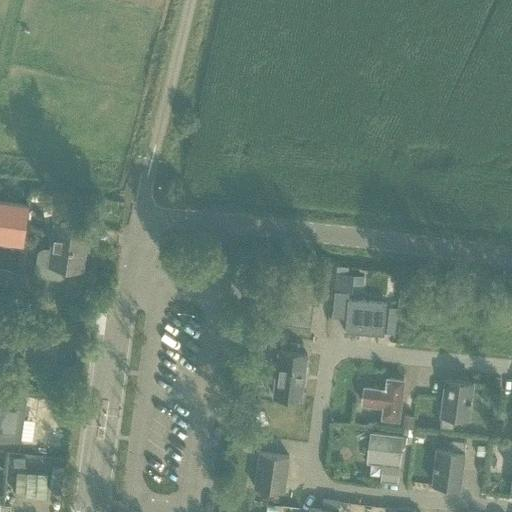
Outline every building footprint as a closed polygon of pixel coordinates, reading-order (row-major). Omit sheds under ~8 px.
[(0,240),(23,244),(28,205),(0,200),(0,240)] [(64,275),(66,267),(82,270),(86,243),(89,243),(91,229),(54,223),(51,248),(43,247),(40,249),(37,251),(36,252),(34,270),(34,273),(35,275),(38,276),(57,279),(60,279),(63,277),(64,275)] [(0,268),(0,279),(11,282),(13,271),(0,268)] [(321,284),(294,281),(292,294),(284,293),(280,323),(310,327),(314,298),(319,299),(321,284)] [(384,335),(386,302),(347,299),(344,332),(384,335)] [(440,319),(400,314),(397,339),(438,343),(440,319)] [(66,323),(64,331),(77,334),(78,326),(66,323)] [(54,358),(59,330),(30,324),(24,353),(54,358)] [(100,328),(99,350),(108,350),(109,328),(100,328)] [(306,354),(278,350),(273,396),(301,399),(306,354)] [(403,380),(387,378),(385,390),(364,387),(362,404),(383,407),(382,418),(398,420),(403,380)] [(472,383),(445,379),(440,415),(440,426),(452,428),(454,417),(468,419),(472,383)] [(26,398),(0,394),(0,437),(20,441),(26,398)] [(62,394),(51,404),(60,414),(71,404),(62,394)] [(403,415),(402,426),(413,427),(414,416),(403,415)] [(404,427),(402,444),(410,445),(412,428),(404,427)] [(414,432),(413,441),(421,442),(423,433),(414,432)] [(396,481),(397,465),(399,448),(400,436),(371,433),(368,462),(383,463),(381,479),(396,481)] [(432,484),(460,487),(464,452),(465,441),(452,439),(450,450),(436,449),(432,484)] [(477,445),(476,455),(484,456),(485,446),(477,445)] [(288,456),(259,452),(254,487),(284,491),(288,456)] [(58,471),(57,494),(70,495),(72,471),(58,471)] [(52,473),(19,473),(19,498),(52,498),(52,473)] [(322,498),(320,509),(337,511),(339,500),(322,498)]
